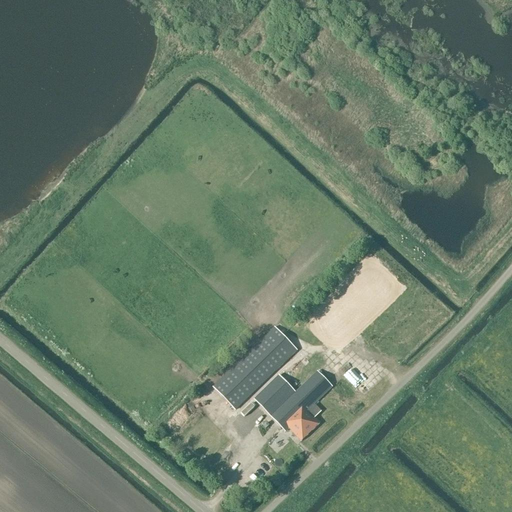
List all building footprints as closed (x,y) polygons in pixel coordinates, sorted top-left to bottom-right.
[(236,411),(296,350),(273,328),(213,389),(236,411)] [(295,360),(282,373),(291,382),(303,369),(295,360)] [(345,371),(350,377),(347,380),(363,397),(382,379),(369,366),(362,373),(353,363),(345,371)] [(315,405),(332,387),(317,372),(296,394),(279,376),(254,402),(287,433),(290,430),(302,441),(320,423),(315,418),(321,411),(315,405)] [(270,443),(276,449),(280,445),(275,439),(270,443)]
